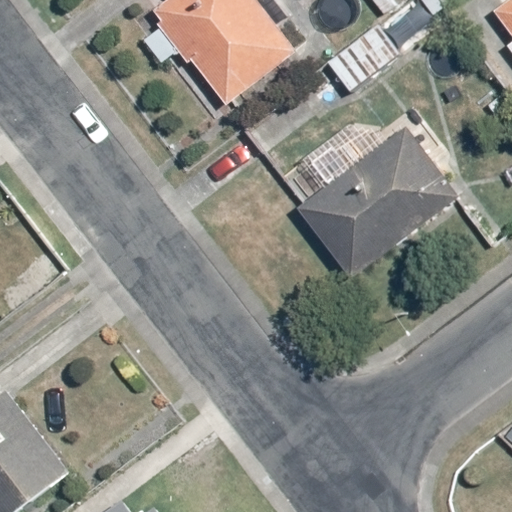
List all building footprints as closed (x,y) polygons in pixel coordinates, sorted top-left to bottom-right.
[(169,0),(152,14),(161,26),(143,41),(170,77),(189,62),(225,108),(296,54),(254,0),(169,0)] [(511,1),(493,16),(511,41),(511,54),(511,56),(511,57),(511,1)] [(425,42),(411,24),(391,39),(380,24),(327,64),(352,97),(425,42)] [(469,197),(414,125),(297,214),(352,286),(469,197)] [(72,474),(10,393),(0,400),(0,462),(32,505),(72,474)] [(511,428),(501,436),(511,451),(511,428)] [(152,511),(133,511),(122,497),(102,511),(158,511),(157,509),(152,511)]
